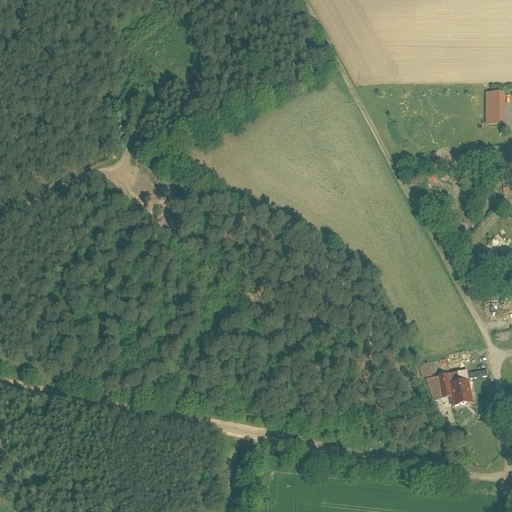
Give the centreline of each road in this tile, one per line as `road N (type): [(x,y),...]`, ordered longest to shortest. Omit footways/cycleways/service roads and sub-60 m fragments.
road 1 (residential): [(509,480),(494,355),(299,0)]
road 2 (track): [(0,385),(509,480)]
road 3 (track): [(0,229),(122,162),(139,146),(163,85),(210,70)]
